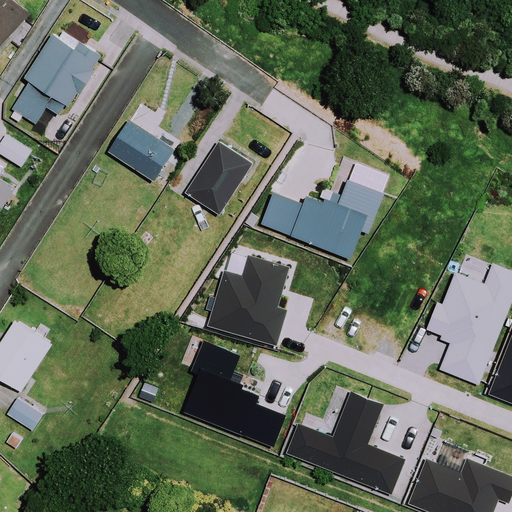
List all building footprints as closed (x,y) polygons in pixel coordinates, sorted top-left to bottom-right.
[(0,0),(0,47),(29,14),(13,0),(0,0)] [(77,49),(56,35),(27,79),(32,82),(14,109),(35,123),(45,107),(63,118),(103,57),(81,43),(77,49)] [(176,148),(131,119),(110,152),(155,181),(176,148)] [(34,152),(6,135),(0,144),(0,153),(24,168),(34,152)] [(253,161),(221,141),(188,194),(220,214),(253,161)] [(0,210),(16,186),(0,176),(0,210)] [(478,291),(450,274),(417,331),(449,349),(455,340),(501,368),(511,348),(511,312),(499,305),(508,290),(486,277),(478,291)] [(406,300),(391,322),(402,329),(416,307),(406,300)] [(389,327),(360,308),(319,374),(348,392),(389,327)] [(50,345),(15,322),(0,345),(0,377),(21,391),(50,345)] [(44,415),(18,400),(10,416),(35,430),(44,415)]
